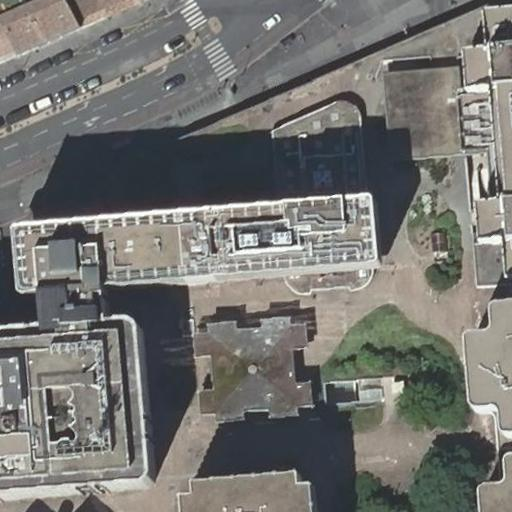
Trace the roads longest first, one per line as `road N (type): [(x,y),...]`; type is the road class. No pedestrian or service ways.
road 1 (secondary): [(0,158),(172,84),(247,38)]
road 2 (residential): [(218,0),(0,101)]
